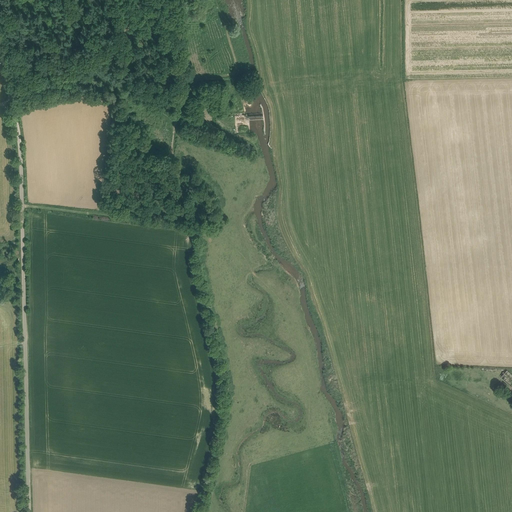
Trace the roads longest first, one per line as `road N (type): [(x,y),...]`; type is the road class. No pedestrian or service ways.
road 1 (unclassified): [(28,511),(21,163),(0,54)]
road 2 (track): [(187,226),(22,205)]
road 3 (track): [(215,0),(234,72),(182,77)]
